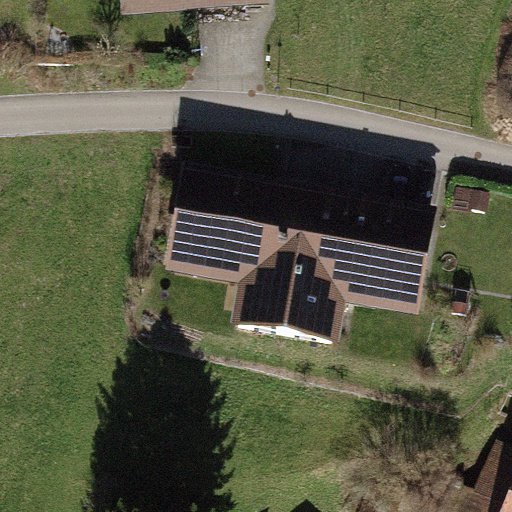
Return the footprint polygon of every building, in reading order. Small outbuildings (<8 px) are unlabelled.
[(270,211),(189,196),(176,269),(257,284),(270,211)] [(350,225),(270,211),(257,284),(248,331),(329,346),(337,298),(350,225)] [(431,240),(350,225),(337,298),(418,313),(431,240)] [(511,390),(501,415),(511,419),(511,390)] [(455,485),(443,511),(511,511),(511,452),(507,450),(485,499),(455,485)] [(431,511),(435,502),(382,486),(373,511),(431,511)]
